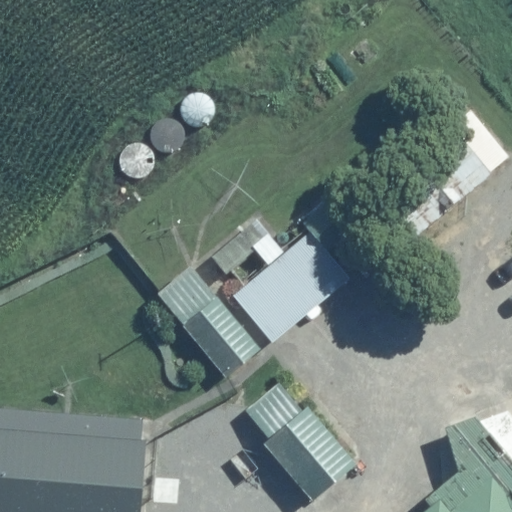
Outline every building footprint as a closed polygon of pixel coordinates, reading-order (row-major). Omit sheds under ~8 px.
[(396,204),(425,238),(499,174),(470,140),(396,204)] [(273,344),(359,278),(322,229),(283,259),(256,224),(216,254),(234,278),(227,284),(273,344)] [(196,267),(163,294),(226,370),(237,360),(245,369),(267,351),(196,267)] [(269,444),(321,503),(364,465),(314,408),(310,412),(282,380),(248,410),(274,439),(269,444)] [(0,511),(147,511),(153,418),(0,409),(0,511)] [(511,511),(511,412),(510,410),(484,421),(480,418),(450,426),(463,473),(419,504),(425,511),(511,511)]
